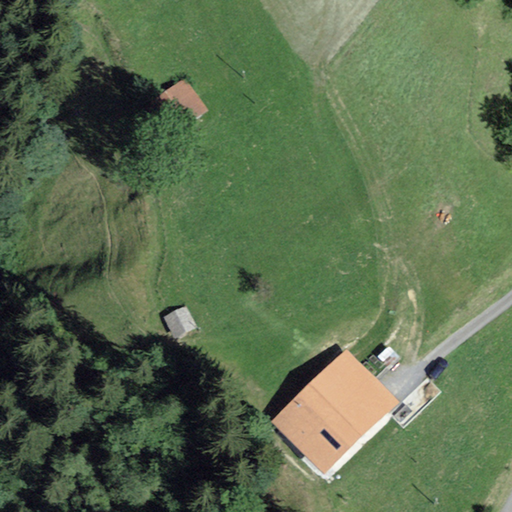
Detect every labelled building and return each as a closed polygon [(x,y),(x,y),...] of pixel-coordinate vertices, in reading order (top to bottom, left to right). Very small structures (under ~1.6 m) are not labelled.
[(181,89),(149,111),(165,135),(198,112),(181,89)] [(167,321),(175,337),(193,328),(185,312),(167,321)] [(347,370),(368,393),(392,369),(371,347),(347,370)] [(152,362),(162,388),(185,379),(176,353),(152,362)] [(303,431),(329,458),(372,416),(352,396),(342,405),(336,399),(320,415),(314,408),(291,430),(297,437),(303,431)]
